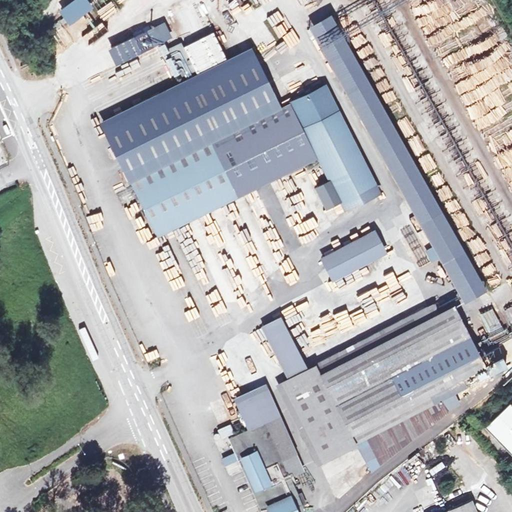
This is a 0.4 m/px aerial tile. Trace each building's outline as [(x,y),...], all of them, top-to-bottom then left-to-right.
[(70,25),(94,8),(88,0),(73,0),(59,11),(70,25)] [(281,43),(255,1),(237,12),(264,54),(281,43)] [(268,19),(280,35),(287,30),(281,21),(285,18),(279,11),(268,19)] [(322,26),(349,80),(371,70),(343,14),(322,26)] [(88,45),(107,31),(101,23),(82,37),(88,45)] [(211,34),(182,49),(197,77),(225,62),(211,34)] [(103,130),(130,184),(278,108),(251,55),(103,130)] [(349,80),(411,201),(431,187),(371,70),(349,80)] [(381,191),(329,92),(293,110),(316,156),(344,210),(381,191)] [(278,108),(130,184),(144,210),(157,236),(240,193),(316,156),(293,110),(289,103),(278,108)] [(7,124),(2,126),(6,135),(11,133),(7,124)] [(334,199),(313,160),(289,172),(311,211),(334,199)] [(127,218),(144,210),(130,184),(114,192),(127,218)] [(431,187),(411,201),(465,305),(486,293),(431,187)] [(339,219),(334,208),(325,211),(329,223),(339,219)] [(307,220),(295,223),(300,242),(312,238),(307,220)] [(379,237),(331,261),(339,277),(386,253),(379,237)] [(405,268),(396,272),(401,281),(410,277),(405,268)] [(286,283),(291,290),(297,286),(293,279),(286,283)] [(410,281),(399,283),(401,290),(412,288),(410,281)] [(372,282),(327,305),(334,318),(378,294),(372,282)] [(386,302),(397,297),(391,283),(380,288),(386,302)] [(360,331),(406,409),(438,393),(451,387),(487,369),(444,288),(360,331)] [(492,308),(479,315),(491,336),(504,328),(492,308)] [(303,360),(285,320),(267,328),(286,369),(303,360)] [(406,409),(360,331),(312,356),(352,436),(406,409)] [(313,455),(352,436),(312,356),(303,360),(286,369),(272,377),(313,455)] [(456,397),(451,387),(438,393),(444,404),(456,397)] [(255,390),(233,400),(242,418),(243,421),(260,414),(265,412),(255,390)] [(444,404),(438,393),(406,409),(416,427),(444,404)] [(208,412),(216,429),(242,418),(233,400),(208,412)] [(265,412),(260,414),(278,452),(293,445),(275,407),(265,412)] [(479,416),(470,407),(466,411),(474,420),(479,416)] [(352,436),(368,465),(416,427),(406,409),(352,436)] [(238,459),(262,511),(301,511),(302,511),(301,503),(298,497),(297,495),(293,485),(285,469),(278,452),(260,414),(243,421),(225,429),(234,450),(238,459)] [(293,445),(278,452),(285,469),(301,461),(293,445)] [(225,465),(238,459),(234,450),(221,456),(225,465)] [(400,467),(392,473),(401,485),(409,479),(400,467)] [(430,472),(418,477),(426,500),(439,495),(430,472)] [(482,511),(474,493),(431,511),(482,511)]
